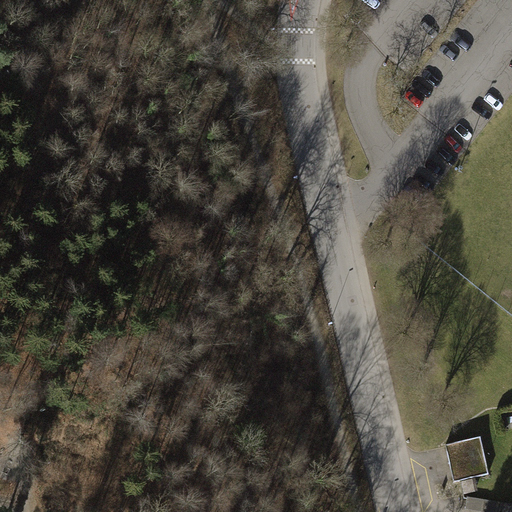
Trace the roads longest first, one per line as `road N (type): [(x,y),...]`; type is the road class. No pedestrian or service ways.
road 1 (track): [(204,1),(301,274),(354,511)]
road 2 (residential): [(397,511),(304,89),(303,0)]
